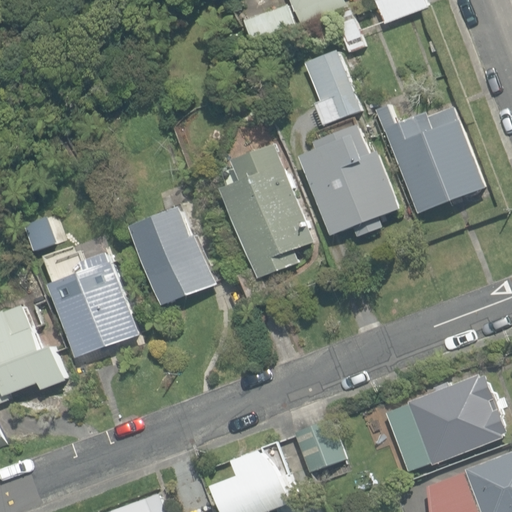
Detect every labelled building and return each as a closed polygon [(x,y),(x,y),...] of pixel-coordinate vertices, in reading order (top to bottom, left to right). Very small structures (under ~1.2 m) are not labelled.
[(294,0),(303,23),(350,6),(347,0),(294,0)] [(379,0),(387,24),(432,7),(429,0),(379,0)] [(247,20),(256,46),(300,30),(291,4),(247,20)] [(339,14),(353,52),(370,45),(356,8),(339,14)] [(365,111),(340,49),(307,62),(323,101),(318,103),(327,126),(365,111)] [(391,132),(422,214),(491,188),(464,119),(462,120),(457,107),(433,116),(431,112),(400,124),(393,104),(379,109),(388,133),(391,132)] [(304,156),(333,237),(357,228),(359,236),(388,225),(385,216),(403,210),(382,151),(373,154),(362,125),(316,141),(320,150),(304,156)] [(303,262),(298,250),(318,242),(280,144),(238,160),(247,181),(227,189),(259,269),(262,278),(265,278),(303,262)] [(136,226),(165,305),(222,284),(203,234),(199,236),(188,207),(136,226)] [(53,283),(79,358),(144,335),(118,261),(116,261),(112,252),(86,261),(89,270),(53,283)] [(273,300),(265,278),(262,278),(259,269),(244,275),(256,306),(273,300)] [(0,402),(12,399),(10,393),(45,382),(47,389),(71,380),(60,346),(43,351),(28,305),(0,314),(0,402)] [(389,412),(410,472),(433,464),(433,465),(507,439),(505,434),(511,432),(491,373),(452,386),(451,382),(437,387),(439,392),(411,402),(412,404),(389,412)] [(349,461),(334,419),(296,432),(312,475),(349,461)] [(0,448),(8,446),(0,422),(0,448)] [(220,485),(229,511),(269,511),(301,499),(299,487),(281,443),(267,449),(242,459),(247,475),(220,485)] [(511,511),(511,454),(469,470),(470,472),(431,486),(433,511),(511,511)] [(171,511),(164,493),(112,511),(171,511)]
